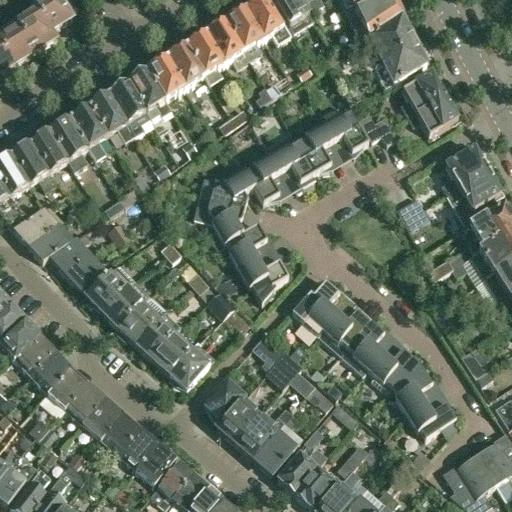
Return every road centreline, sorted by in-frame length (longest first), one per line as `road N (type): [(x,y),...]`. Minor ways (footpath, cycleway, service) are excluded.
road 1 (residential): [(437,468),(474,434),(476,420),(439,361),(326,264)]
road 2 (residential): [(326,264),(309,246),(312,216),(400,177),(501,117)]
road 3 (residential): [(174,430),(152,422),(89,367),(84,338),(0,254)]
road 4 (residential): [(174,430),(326,264)]
road 5 (residential): [(0,124),(130,41)]
road 6 (residential): [(260,511),(174,430)]
